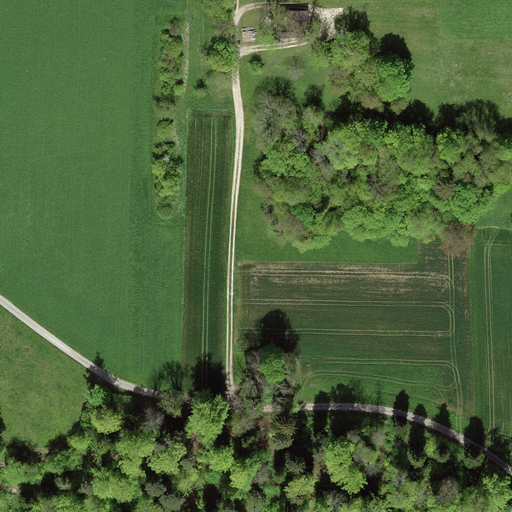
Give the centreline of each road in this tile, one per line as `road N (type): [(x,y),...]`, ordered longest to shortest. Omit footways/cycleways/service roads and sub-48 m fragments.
road 1 (track): [(0,298),(128,386),(264,408),(391,411),(458,436),(511,472)]
road 2 (track): [(233,405),(233,212),(242,123),(235,27)]
